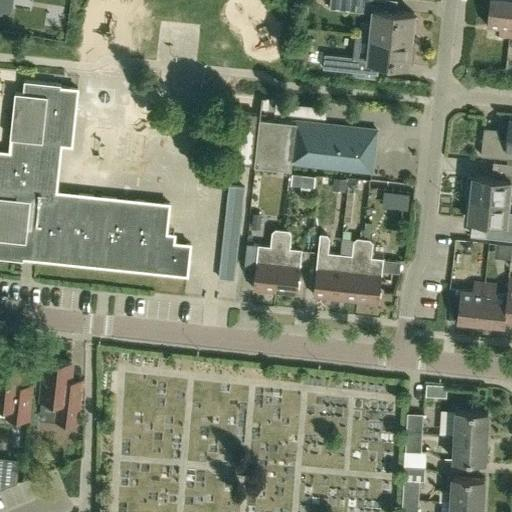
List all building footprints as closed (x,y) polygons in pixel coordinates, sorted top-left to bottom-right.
[(330,0),(330,8),(362,11),(363,0),(330,0)] [(511,37),(511,21),(511,0),(490,0),(488,26),(500,27),(499,36),(511,37)] [(362,33),(411,38),(412,31),(414,32),(417,30),(418,20),(416,17),(413,17),(414,11),(375,7),(372,33),(362,32),(362,33)] [(409,63),(411,38),(362,33),(361,33),(360,45),(363,49),(371,50),(370,60),(409,63)] [(324,68),(356,71),(358,56),(325,52),(324,68)] [(176,234),(166,233),(170,202),(56,190),(61,143),(72,144),(78,87),(61,86),(61,83),(24,79),(23,91),(15,90),(10,136),(12,136),(11,151),(0,149),(0,256),(23,259),(24,256),(188,273),(191,242),(175,240),(176,234)] [(251,164),(257,113),(234,110),(228,161),(251,164)] [(291,169),(292,162),(373,170),(378,128),(296,119),(296,121),(260,117),(255,165),(291,169)] [(511,118),(509,137),(498,136),(499,128),(484,127),(482,155),(511,157),(511,118)] [(511,178),(493,176),(473,174),(473,176),(471,176),(469,177),(468,178),(467,192),(467,194),(469,195),(471,195),(471,196),(509,200),(510,190),(511,189),(511,180),(511,178)] [(234,279),(243,201),(244,186),(229,184),(219,277),(234,279)] [(511,211),(508,211),(509,200),(471,196),(468,219),(494,222),(492,237),(511,238),(511,211)] [(276,290),(282,228),(276,227),(272,230),(271,244),(258,243),(254,287),(276,290)] [(282,228),(276,290),(298,292),(303,248),(290,246),(292,232),(289,229),(282,228)] [(336,296),(341,252),(329,251),(330,237),(327,233),(321,232),(314,294),(336,296)] [(357,299),(364,237),(357,236),(354,239),(352,253),(341,252),(336,296),(357,299)] [(364,237),(357,299),(379,301),(384,257),(372,255),(373,241),(370,238),(364,237)] [(482,320),(486,281),(474,280),(473,289),(461,288),(458,321),(469,322),(470,319),(482,320)] [(509,293),(508,293),(497,292),(498,283),(486,281),(482,320),(494,322),(493,325),(505,326),(507,315),(509,293)] [(57,419),(78,421),(83,378),(71,376),(72,360),(47,358),(42,397),(59,399),(57,419)] [(33,382),(21,381),(22,365),(0,362),(0,402),(9,404),(8,415),(29,418),(33,382)] [(426,395),(445,396),(446,385),(427,384),(426,395)] [(454,434),(487,436),(488,411),(456,409),(454,434)] [(407,431),(423,432),(424,413),(408,412),(407,431)] [(423,432),(407,431),(406,450),(422,451),(423,432)] [(486,460),(487,436),(454,434),(453,459),(486,460)] [(403,498),(419,499),(420,481),(425,481),(425,466),(426,466),(427,452),(406,451),(405,466),(404,466),(404,481),(403,498)] [(452,489),(451,501),(484,502),(485,478),(452,476),(452,480),(452,489)] [(418,511),(419,499),(403,498),(402,511),(418,511)] [(450,511),(483,511),(484,502),(451,501),(450,511)]
